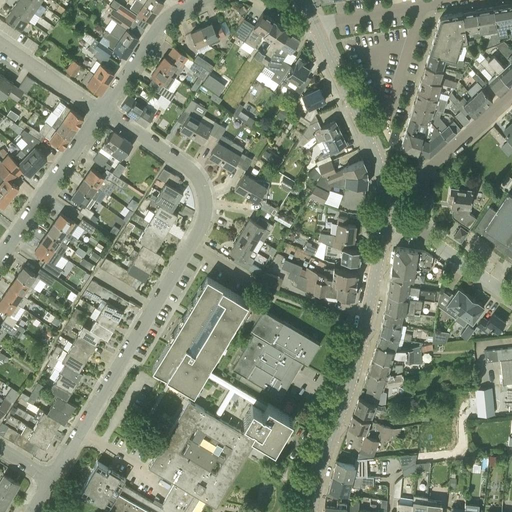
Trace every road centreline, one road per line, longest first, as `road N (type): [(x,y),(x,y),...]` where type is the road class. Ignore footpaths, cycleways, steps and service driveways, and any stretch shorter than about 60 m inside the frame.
road 1 (residential): [(50,483),(204,215),(195,175),(101,111)]
road 2 (tertiary): [(311,511),(359,350),(383,227)]
road 3 (tertiary): [(383,227),(373,151),(313,24)]
road 4 (residential): [(417,233),(429,166),(511,92)]
road 5 (residential): [(0,258),(101,111)]
road 6 (residential): [(101,111),(165,19),(201,0)]
road 7 (residential): [(101,111),(0,45)]
